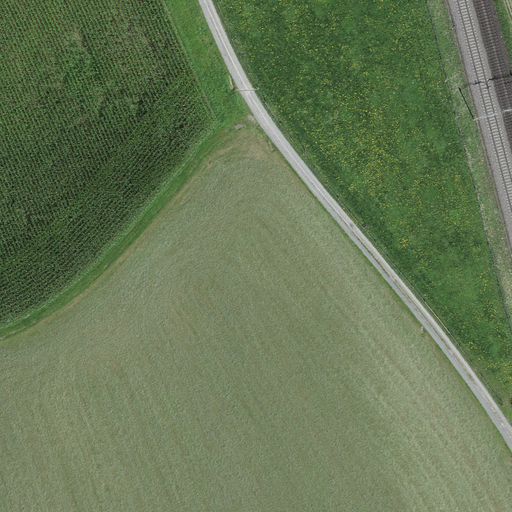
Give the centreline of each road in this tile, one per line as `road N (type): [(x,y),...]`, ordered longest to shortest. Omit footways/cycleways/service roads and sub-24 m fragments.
road 1 (track): [(204,0),(269,120),(456,350),(511,435)]
road 2 (track): [(0,335),(86,281),(222,136),(269,120)]
